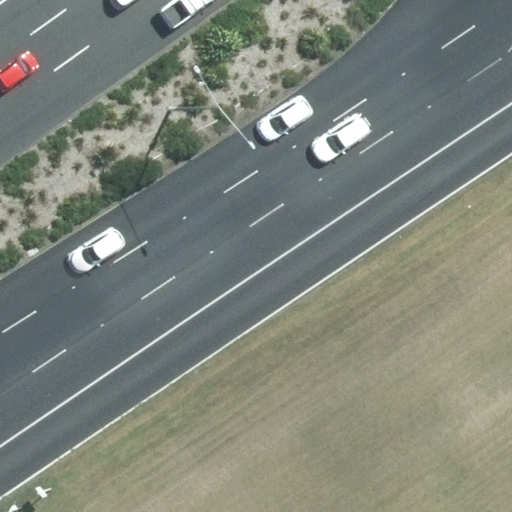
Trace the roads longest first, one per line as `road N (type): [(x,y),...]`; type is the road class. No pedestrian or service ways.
road 1 (primary): [(511,46),(0,372)]
road 2 (primary): [(0,106),(150,0)]
